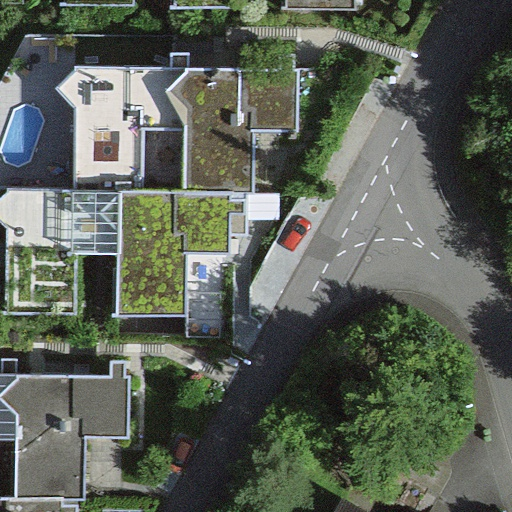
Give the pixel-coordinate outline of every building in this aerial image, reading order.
[(178,0),(179,12),(245,12),(245,0),(178,0)] [(289,0),(289,10),(354,11),(354,0),(289,0)] [(187,133),(188,69),(79,68),(59,89),(79,110),(78,195),(122,195),(142,195),(142,133),(187,133)] [(188,69),(187,133),(187,195),(231,196),(253,196),(254,134),(298,134),(298,70),(188,69)] [(77,259),(121,259),(122,195),(78,195),(9,194),(0,203),(0,223),(9,232),(8,317),(77,317),(77,259)] [(142,195),(122,195),(121,259),(121,319),(186,320),(186,256),(231,256),(231,196),(187,195),(142,195)] [(0,446),(18,446),(18,378),(0,377),(0,446)] [(127,378),(18,378),(18,446),(17,504),(62,504),(83,504),(84,437),(127,437),(127,378)] [(363,511),(341,500),(334,511),(363,511)] [(0,503),(0,511),(61,511),(62,504),(17,504),(0,503)]
